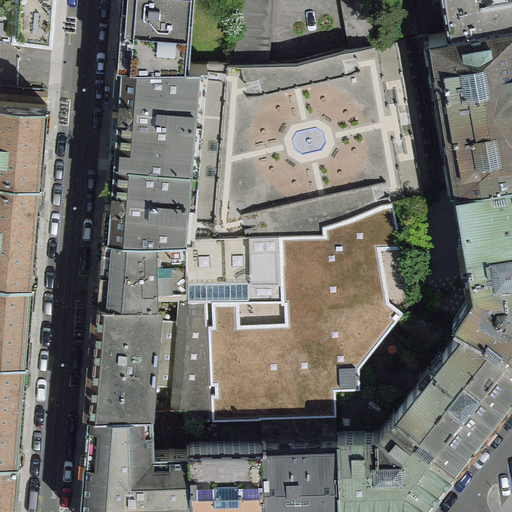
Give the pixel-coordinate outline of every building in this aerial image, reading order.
[(15,0),(0,0),(0,38),(13,40),(15,0)] [(15,0),(13,40),(55,45),(57,17),(58,0),(15,0)] [(118,64),(186,63),(190,0),(122,0),(122,1),(118,64)] [(241,0),(236,60),(267,60),(272,0),(241,0)] [(384,42),(376,0),(345,0),(353,47),(384,42)] [(411,0),(384,0),(391,33),(416,29),(411,0)] [(511,0),(445,0),(450,31),(511,19),(511,0)] [(431,34),(457,187),(511,175),(511,19),(450,31),(431,34)] [(414,37),(398,40),(424,193),(440,190),(414,37)] [(215,234),(279,232),(325,231),(325,223),(382,201),(397,198),(424,193),(398,40),(384,42),(353,47),(297,62),(266,62),(233,63),(228,63),(215,234)] [(110,159),(200,166),(208,63),(186,63),(118,64),(115,94),(110,159)] [(194,235),(215,234),(228,63),(208,63),(200,166),(194,235)] [(49,103),(0,99),(0,177),(42,181),(45,151),(49,103)] [(187,235),(194,235),(200,166),(110,159),(109,178),(104,237),(187,235)] [(455,317),(466,323),(499,346),(503,340),(511,347),(511,175),(457,187),(475,287),(455,317)] [(39,228),(42,181),(0,177),(0,277),(35,280),(39,228)] [(475,287),(457,187),(440,190),(424,193),(397,198),(413,298),(455,317),(475,287)] [(357,254),(361,363),(413,298),(397,198),(382,201),(325,223),(325,231),(279,232),(281,257),(357,254)] [(194,235),(187,235),(188,282),(281,280),(281,257),(279,232),(215,234),(194,235)] [(98,299),(159,298),(159,281),(188,282),(187,235),(104,237),(101,269),(98,299)] [(285,390),(336,388),(362,386),(361,363),(357,254),(281,257),(281,280),(282,297),(285,390)] [(32,314),(35,280),(0,277),(0,355),(28,358),(32,314)] [(282,297),(281,280),(188,282),(159,281),(159,298),(207,298),(282,297)] [(207,298),(212,416),(262,415),(286,415),(285,390),(282,297),(207,298)] [(89,410),(152,408),(153,385),(159,298),(98,299),(94,345),(89,410)] [(207,298),(159,298),(153,385),(174,386),(173,398),(172,407),(186,407),(187,418),(212,416),(207,298)] [(466,323),(398,409),(458,462),(497,413),(511,394),(511,347),(503,340),(499,346),(466,323)] [(24,407),(28,358),(0,355),(0,456),(20,457),(24,407)] [(336,388),(285,390),(286,415),(262,415),(263,440),(338,437),(337,432),(336,388)] [(189,511),(187,446),(155,447),(155,408),(152,408),(89,410),(81,511),(189,511)] [(337,432),(338,437),(340,511),(351,511),(392,511),(420,509),(458,462),(398,409),(381,431),(337,432)] [(340,511),(338,437),(263,440),(265,511),(340,511)] [(187,442),(187,446),(189,511),(265,511),(263,440),(187,442)] [(15,511),(20,457),(0,456),(0,511),(15,511)]
